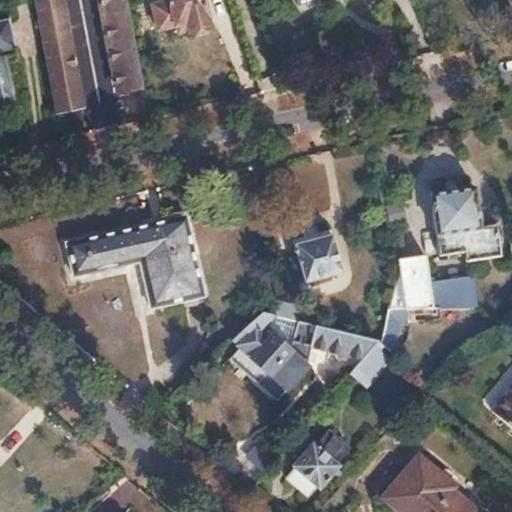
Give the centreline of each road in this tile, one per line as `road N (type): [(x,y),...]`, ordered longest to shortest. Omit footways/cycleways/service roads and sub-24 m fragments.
road 1 (residential): [(511,72),(0,191)]
road 2 (residential): [(0,332),(219,511)]
